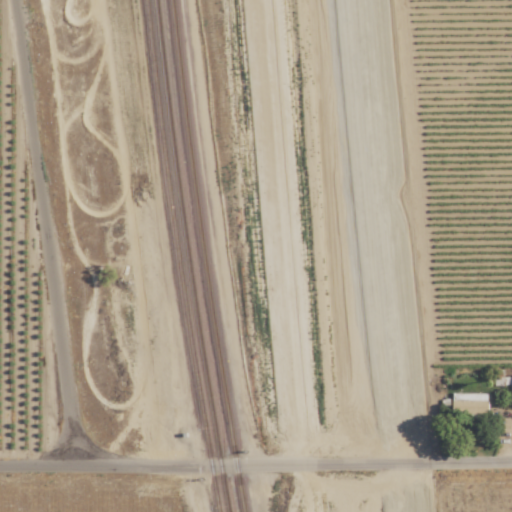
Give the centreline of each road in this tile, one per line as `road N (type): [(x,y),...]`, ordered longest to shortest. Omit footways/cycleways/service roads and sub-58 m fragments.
road 1 (residential): [(8,0),(64,459)]
road 2 (residential): [(0,459),(170,464)]
